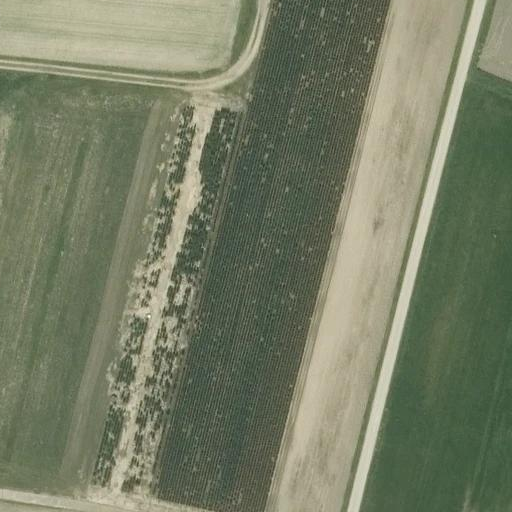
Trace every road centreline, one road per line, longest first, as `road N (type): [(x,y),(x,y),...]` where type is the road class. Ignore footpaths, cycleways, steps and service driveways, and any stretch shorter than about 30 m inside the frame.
road 1 (track): [(482,0),(352,511)]
road 2 (track): [(263,0),(245,69),(213,88),(0,66)]
